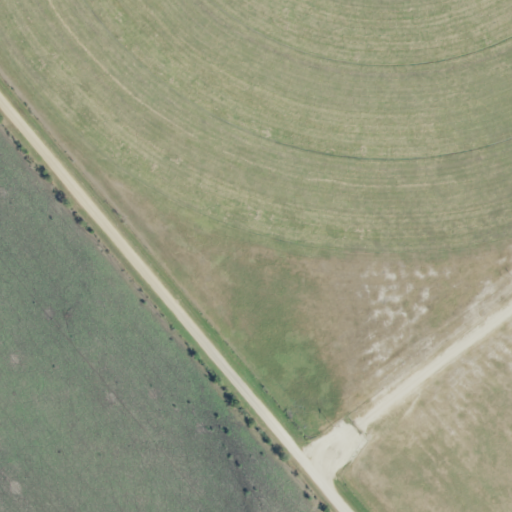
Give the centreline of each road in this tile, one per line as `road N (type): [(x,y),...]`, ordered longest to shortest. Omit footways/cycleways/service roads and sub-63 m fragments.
road 1 (residential): [(347,511),(0,98)]
road 2 (residential): [(311,469),(511,307)]
